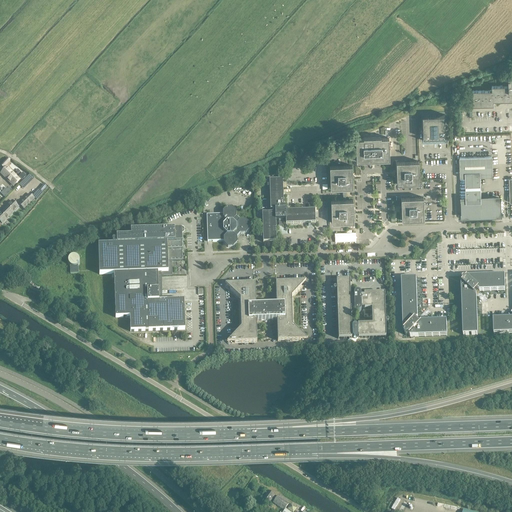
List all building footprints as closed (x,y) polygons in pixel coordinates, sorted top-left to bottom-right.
[(511,76),(509,76),(509,79),(508,79),(507,79),(506,79),(505,80),(504,81),(503,82),(503,83),(503,84),(502,85),(492,86),(492,90),(473,90),(473,105),(494,105),(494,101),(511,100),(511,76)] [(445,123),(446,122),(446,115),(423,115),(424,137),(446,137),(446,126),(445,125),(446,125),(446,124),(446,123),(445,123)] [(356,161),(376,160),(390,160),(389,137),(356,139),(356,161)] [(492,156),(460,157),(460,178),(465,177),(466,199),(463,199),(464,216),(489,215),(491,215),(492,214),(493,213),(494,213),(495,212),(496,211),(497,210),(498,209),(498,208),(499,207),(500,205),(500,204),(500,198),(481,199),(481,177),(493,177),(492,156)] [(7,159),(1,165),(3,168),(9,161),(7,159)] [(396,162),(397,184),(419,183),(419,161),(396,162)] [(353,188),(352,173),(352,165),(330,166),(331,188),(343,188),(343,200),(331,200),(332,223),(354,222),(353,199),(346,200),(345,188),(353,188)] [(7,168),(1,173),(13,186),(19,180),(7,168)] [(308,224),(308,226),(311,226),(311,223),(315,223),(315,210),(286,211),(286,209),(283,209),(282,180),(269,180),(269,185),(267,185),(267,188),(269,187),(270,210),(272,210),(272,213),(262,213),(263,235),(260,236),(260,238),(263,238),(263,243),(276,242),(275,220),(279,220),(279,224),(282,224),(282,220),(286,220),(286,224),(308,224)] [(35,197),(37,199),(46,189),(43,187),(35,197)] [(30,193),(19,203),(25,209),(36,198),(30,193)] [(424,220),(424,207),(423,197),(401,198),(402,220),(424,220)] [(12,201),(0,212),(0,221),(2,224),(18,208),(12,201)] [(249,230),(249,224),(245,220),(240,220),(236,217),(236,211),(232,208),(226,208),(222,212),(222,214),(206,215),(207,242),(223,241),(223,244),(227,248),(233,247),(237,243),(237,238),(240,234),(246,234),(249,230)] [(112,243),(112,245),(98,245),(99,275),(114,274),(115,318),(130,317),(130,332),(185,330),(184,301),(159,302),(158,291),(162,291),(161,277),(172,276),(172,261),(182,261),(181,232),(179,230),(131,231),(131,235),(130,237),(116,237),(116,241),(115,241),(114,240),(113,240),(112,241),(112,242),(112,243)] [(74,255),(72,255),(71,256),(69,258),(68,260),(68,262),(69,264),(70,265),(70,273),(79,273),(78,265),(79,263),(80,262),(80,260),(79,258),(78,256),(76,255),(74,255)] [(475,293),(478,291),(478,290),(480,292),(505,291),(505,276),(468,277),(466,279),(465,279),(464,279),(463,279),(463,280),(463,281),(463,282),(461,284),(463,335),(478,335),(477,295),(475,293)] [(416,320),(418,319),(417,279),(402,279),(403,330),(405,332),(405,333),(405,334),(405,335),(406,335),(406,336),(407,336),(408,336),(408,335),(410,337),(447,336),(447,321),(421,322),(420,323),(416,320)] [(355,295),(355,298),(350,299),(350,282),(348,282),(348,281),(338,281),(338,283),(336,283),(337,288),(336,288),(335,288),(334,288),(333,289),(333,290),(334,290),(334,291),(335,291),(336,290),(337,290),(338,337),(340,337),(340,339),(350,339),(350,337),(360,337),(360,338),(384,338),(384,336),(386,336),(385,323),(386,323),(387,323),(388,323),(388,322),(388,321),(387,320),(386,321),(385,321),(384,295),(382,295),(382,294),(365,294),(366,296),(364,296),(364,298),(359,298),(359,295),(355,295)] [(256,306),(255,284),(232,285),(230,289),(240,299),(241,328),(231,338),(234,343),(257,342),(256,320),(277,320),(278,341),(300,341),(303,336),(292,326),(291,297),(301,287),(298,282),(276,283),(276,305),(256,306)] [(511,318),(493,319),(494,334),(511,333),(511,318)] [(274,496),(272,494),(268,491),(263,498),(269,502),(274,496)] [(278,496),(273,503),(284,511),(283,511),(289,511),(285,508),(288,504),(278,496)]
